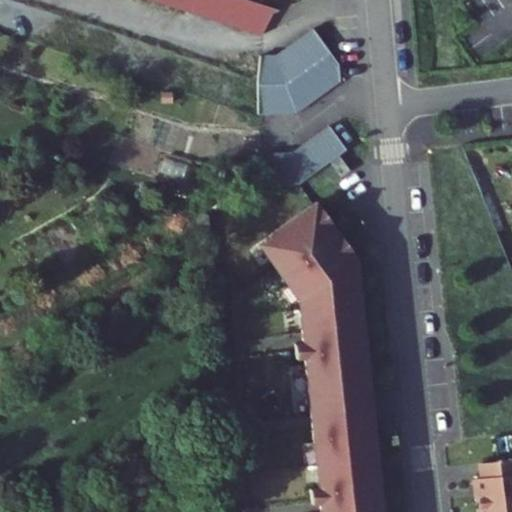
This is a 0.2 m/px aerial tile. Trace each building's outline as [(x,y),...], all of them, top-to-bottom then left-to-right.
[(264,23),(272,14),(229,0),(135,0),(260,40),(264,23)] [(257,60),(255,117),(293,116),(341,82),(339,65),(319,39),(309,33),(272,59),(257,60)] [(289,155),(258,156),(260,186),(298,184),(327,163),(337,176),(345,169),(336,156),(342,152),(325,128),(289,155)] [(29,174),(0,163),(0,188),(2,191),(29,174)] [(312,201),(254,243),(282,282),(286,279),(300,297),(301,311),(296,312),(299,341),(291,342),(293,357),(301,356),(315,486),(307,486),(308,501),(316,501),(317,511),(379,511),(370,419),(361,420),(360,409),(356,406),(365,399),(357,386),(366,380),(357,304),(351,305),(346,262),(353,257),(312,201)] [(357,304),(353,257),(346,262),(351,305),(357,304)] [(286,279),(282,282),(295,299),(296,312),(301,311),(300,297),(286,279)] [(370,419),(366,380),(357,386),(365,399),(356,406),(360,409),(361,420),(370,419)] [(511,464),(511,456),(478,461),(482,491),(474,491),(476,508),(511,503),(511,464)] [(511,511),(511,503),(476,508),(476,511),(511,511)]
